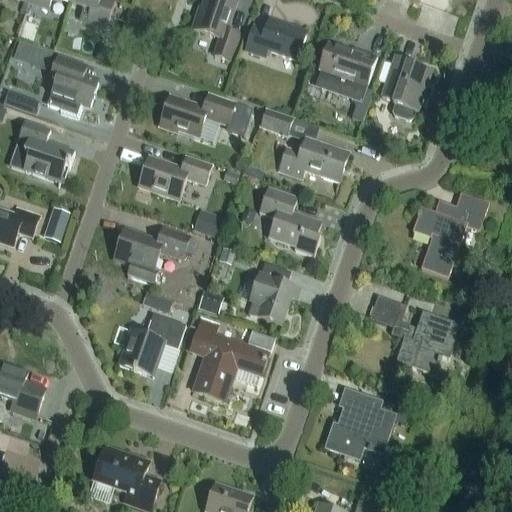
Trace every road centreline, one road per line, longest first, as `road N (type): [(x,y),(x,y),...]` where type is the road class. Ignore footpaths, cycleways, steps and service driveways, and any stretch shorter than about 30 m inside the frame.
road 1 (residential): [(275,460),(370,203),(384,190),(430,177),(442,163),(496,0)]
road 2 (residential): [(54,317),(133,83)]
road 3 (residential): [(275,460),(255,462),(111,410),(89,378)]
road 4 (residential): [(39,497),(71,397),(89,378)]
